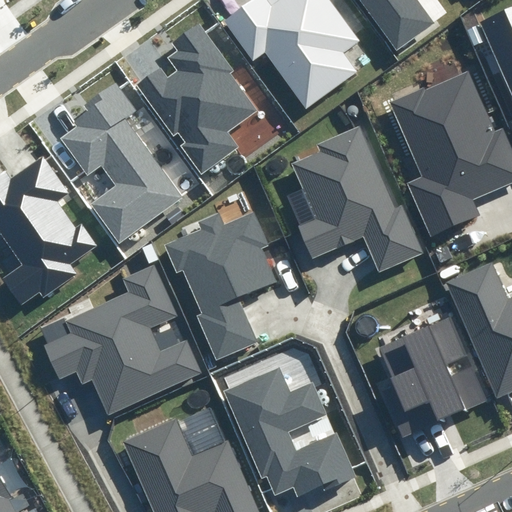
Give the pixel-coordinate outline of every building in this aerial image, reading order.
[(248,0),(221,19),(253,65),(266,56),(304,111),(358,73),(344,53),(359,43),(328,0),(248,0)] [(354,0),(392,55),(437,25),(419,0),(354,0)] [(511,98),(511,8),(480,22),(511,98)] [(163,63),(135,82),(173,136),(178,133),(184,141),(179,144),(200,175),(239,147),(227,131),(255,112),(228,73),(235,69),(201,20),(170,42),(176,51),(166,58),(176,71),(171,74),(163,63)] [(469,70),(391,102),(420,175),(406,180),(427,233),(477,213),(471,198),(511,181),(511,150),(504,129),(495,133),(469,70)] [(90,114),(58,137),(86,176),(102,165),(116,185),(92,203),(118,239),(180,195),(125,119),(138,110),(117,82),(84,106),(90,114)] [(299,224),(314,257),(364,236),(379,272),(424,253),(403,205),(396,208),(360,125),(321,142),(325,152),(294,165),(316,216),(299,224)] [(3,169),(0,171),(0,227),(25,263),(4,278),(22,304),(40,292),(45,298),(79,274),(72,264),(104,242),(87,218),(75,226),(57,201),(70,192),(45,156),(11,180),(3,169)] [(203,230),(166,245),(176,269),(183,266),(203,315),(196,318),(215,361),(262,341),(243,297),(278,282),(263,248),(269,246),(254,212),(225,224),(220,214),(200,222),(203,230)] [(492,261),(446,281),(497,400),(511,393),(511,298),(509,300),(492,261)] [(91,383),(107,418),(205,374),(189,338),(160,351),(149,327),(175,316),(153,268),(124,281),(130,292),(67,320),(73,334),(45,347),(59,378),(75,371),(82,387),(91,383)] [(449,320),(380,348),(395,385),(383,390),(403,438),(420,431),(415,417),(433,410),(437,421),(487,401),(473,367),(450,377),(445,363),(463,356),(449,320)] [(280,366),(222,391),(260,479),(264,477),(273,497),(294,488),(298,497),(354,473),(337,435),(296,452),(286,430),(325,414),(312,385),(292,393),(280,366)] [(174,419),(124,439),(153,511),(257,511),(258,511),(230,442),(191,458),(174,419)] [(16,511),(0,480),(0,511),(16,511)]
